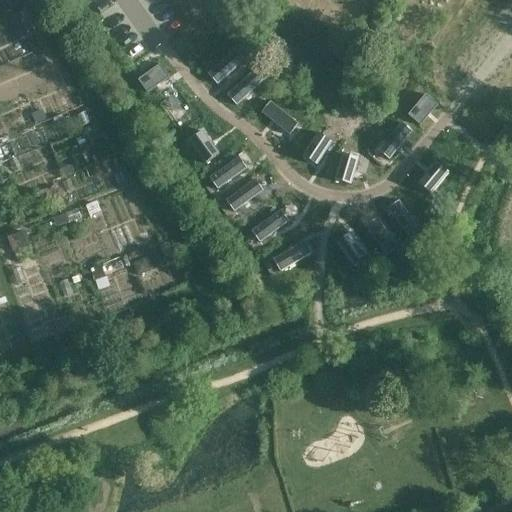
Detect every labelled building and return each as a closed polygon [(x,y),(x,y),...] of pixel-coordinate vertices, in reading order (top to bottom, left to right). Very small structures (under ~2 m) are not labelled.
[(235,51),(208,75),(218,86),(245,61),(235,51)] [(160,65),(139,81),(148,94),(170,78),(160,65)] [(254,72),(227,96),(237,107),(264,82),(254,72)] [(426,95),(408,116),(421,126),(438,106),(426,95)] [(271,103),(262,113),(290,136),(299,126),(271,103)] [(402,124),(379,152),(389,161),(413,133),(402,124)] [(203,132),(189,143),(206,165),(220,155),(203,132)] [(318,134),(303,157),(317,166),(332,143),(318,134)] [(343,155),(335,181),(351,186),(359,160),(343,155)] [(239,158),(210,179),(218,191),(247,169),(239,158)] [(436,163),(418,184),(431,196),(449,174),(436,163)] [(256,180),(226,202),(235,213),(264,192),(256,180)] [(399,201),(388,210),(409,239),(421,231),(399,201)] [(281,211),(252,232),(260,244),(290,222),(281,211)] [(377,219),(366,227),(387,256),(399,248),(377,219)] [(0,254),(27,248),(23,233),(0,238),(0,254)] [(351,234),(337,244),(353,266),(367,256),(351,234)] [(305,242),(274,261),(281,273),(312,254),(305,242)]
